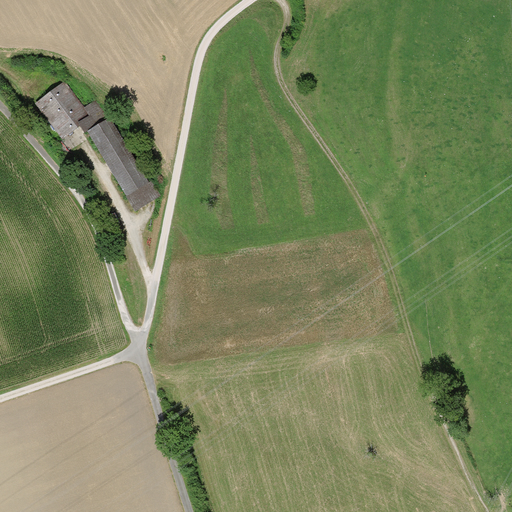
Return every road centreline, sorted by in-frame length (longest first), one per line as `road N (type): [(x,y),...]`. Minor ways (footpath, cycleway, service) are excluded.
road 1 (track): [(485,511),(436,412),(360,204),(282,86),(283,10),(275,0)]
road 2 (track): [(250,0),(214,28),(198,53),(136,351),(0,400)]
road 3 (track): [(187,511),(90,219),(0,107)]
